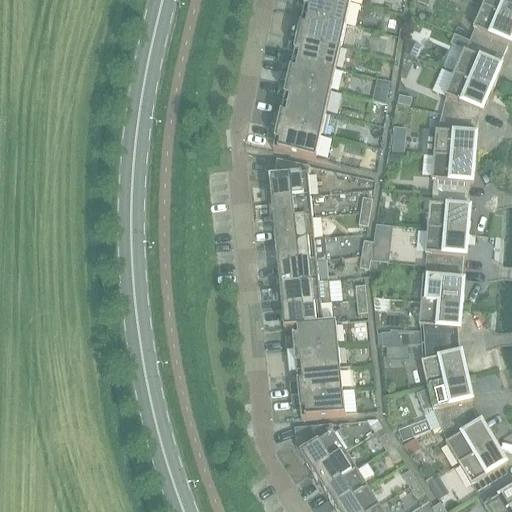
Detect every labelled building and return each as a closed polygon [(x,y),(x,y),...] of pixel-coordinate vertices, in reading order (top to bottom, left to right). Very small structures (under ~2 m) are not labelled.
[(304,9),(302,18),(345,27),(350,5),(327,0),(298,0),(296,8),(304,9)] [(511,0),(486,0),(483,8),(511,20),(511,0)] [(474,31),(470,43),(503,57),(511,37),(511,36),(511,20),(483,8),(473,31),(474,31)] [(293,24),(290,38),(340,49),(345,27),(302,18),(300,26),(293,24)] [(401,31),(416,37),(420,24),(405,19),(401,31)] [(292,62),(319,68),(335,72),(340,49),(290,38),(286,52),(294,54),(292,62)] [(409,43),(404,55),(415,59),(420,48),(409,43)] [(464,53),(454,76),(492,92),(498,79),(495,77),(503,57),(470,43),(465,54),(464,53)] [(283,69),(280,83),(330,94),(335,72),(319,68),(292,62),(291,71),(283,69)] [(437,88),(445,66),(434,62),(426,84),(437,88)] [(446,99),(441,116),(477,125),(481,110),(483,104),(487,106),(492,92),(454,76),(444,99),(446,99)] [(284,98),(283,107),(326,116),(330,94),(280,83),(277,97),(284,98)] [(367,97),(365,115),(377,116),(378,98),(367,97)] [(398,98),(396,106),(409,109),(411,100),(398,98)] [(273,113),(270,127),(321,139),(326,116),(283,107),(281,115),(273,113)] [(423,133),(421,157),(433,158),(475,162),(476,147),(473,147),(473,141),(477,125),(441,116),(437,134),(423,133)] [(321,139),(270,127),(267,141),(275,143),(272,152),(316,161),(321,139)] [(370,158),(372,143),(361,142),(359,157),(370,158)] [(392,146),(391,154),(405,155),(405,147),(392,146)] [(388,156),(386,169),(399,171),(401,158),(388,156)] [(433,183),(432,195),(468,198),(470,176),(474,177),(475,162),(433,158),(431,183),(433,183)] [(271,202),(310,198),(307,176),(309,168),(277,161),(274,173),(275,179),(269,180),(271,202)] [(429,207),(427,232),(469,235),(470,220),(466,220),(468,198),(432,195),(431,207),(429,207)] [(276,215),(277,223),(312,220),(310,198),(271,202),(272,215),(276,215)] [(363,200),(360,214),(370,215),(372,202),(363,200)] [(380,213),(378,224),(391,226),(393,215),(380,213)] [(360,214),(358,227),(368,229),(370,215),(360,214)] [(275,245),(314,241),(312,220),(277,223),(278,232),(274,232),(275,245)] [(371,259),(370,263),(388,265),(393,229),(376,227),(373,245),(371,259)] [(426,256),(425,268),(462,271),(464,249),(467,250),(469,235),(427,232),(425,256),(426,256)] [(314,241),(275,245),(277,258),(280,258),(281,266),(316,263),(326,262),(324,240),(314,241)] [(364,243),(361,257),(371,259),(373,245),(364,243)] [(361,257),(359,271),(369,272),(370,263),(371,259),(361,257)] [(280,288),(318,284),(316,263),(281,266),(282,275),(278,275),(280,288)] [(423,280),(421,304),(462,308),(463,293),(460,293),(462,271),(425,268),(424,280),(423,280)] [(285,309),(319,306),(320,306),(331,305),(329,283),(318,284),(280,288),(281,301),(285,301),(285,309)] [(364,288),(355,289),(356,303),(366,302),(364,288)] [(366,302),(356,303),(358,317),(367,316),(366,302)] [(420,329),(421,347),(458,344),(457,328),(457,322),(461,323),(462,308),(421,304),(419,329),(420,329)] [(283,318),(284,331),(336,326),(335,325),(322,327),(320,306),(319,306),(285,309),(286,318),(283,318)] [(286,354),(319,351),(338,349),(336,326),(284,331),(284,332),(292,331),(293,339),(285,340),(286,354)] [(391,336),(382,336),(383,350),(392,349),(391,336)] [(427,389),(467,380),(464,365),(460,366),(459,360),(458,344),(421,347),(422,365),(421,365),(427,389)] [(295,367),(296,376),(340,371),(338,349),(319,351),(286,354),(287,368),(295,367)] [(411,380),(422,377),(417,358),(406,361),(411,380)] [(291,399),(319,396),(342,394),(340,371),(296,376),(297,384),(289,385),(291,399)] [(434,413),(440,429),(474,415),(468,401),(467,395),(470,394),(467,380),(427,389),(427,392),(417,396),(423,412),(432,410),(432,413),(434,413)] [(301,422),(319,420),(345,418),(342,394),(319,396),(291,399),(292,413),(300,413),(301,422)] [(474,415),(440,429),(447,445),(446,446),(458,467),(494,446),(486,433),(483,435),(480,430),(474,415)] [(270,440),(286,439),(286,427),(269,427),(270,440)] [(312,475),(344,454),(332,435),(331,427),(294,431),(294,433),(296,450),(300,450),(303,454),(300,456),(312,475)] [(409,428),(398,433),(402,444),(414,440),(409,428)] [(386,436),(378,441),(386,453),(394,448),(386,436)] [(472,488),(478,498),(510,479),(498,460),(502,458),(494,446),(458,467),(471,488),(472,488)] [(394,448),(386,453),(393,465),(401,459),(394,448)] [(312,475),(319,487),(323,493),(356,472),(344,454),(312,475)] [(323,493),(335,511),(367,490),(363,482),(373,476),(366,465),(356,472),(323,493)] [(410,473),(402,478),(409,489),(417,484),(410,473)] [(483,509),(485,511),(511,511),(511,482),(510,479),(478,498),(485,508),(483,509)] [(417,484),(409,489),(416,501),(425,496),(417,484)] [(335,511),(373,511),(379,508),(367,490),(335,511)]
